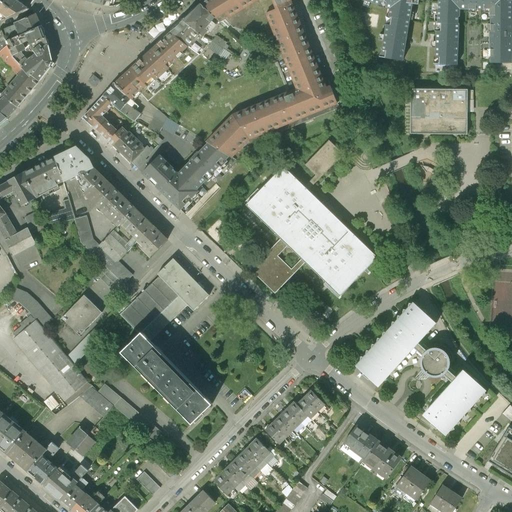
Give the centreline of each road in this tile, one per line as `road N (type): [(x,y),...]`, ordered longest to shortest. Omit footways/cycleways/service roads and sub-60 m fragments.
road 1 (residential): [(310,358),(88,140)]
road 2 (residential): [(310,358),(494,490)]
road 3 (residential): [(154,511),(310,358)]
road 4 (residential): [(429,276),(340,330),(310,358)]
